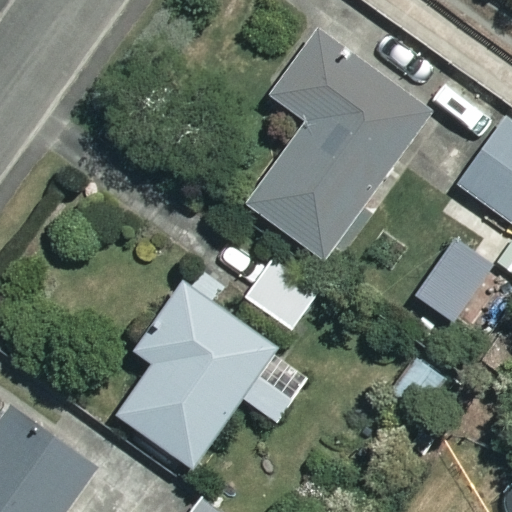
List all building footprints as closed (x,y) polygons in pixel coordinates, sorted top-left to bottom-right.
[(432,122),(320,43),(276,106),(312,131),(253,215),(329,269),(432,122)] [(511,126),(510,125),(462,194),(511,229),(511,126)] [(324,303),(274,270),(249,307),(299,340),(324,303)] [(313,381),(190,296),(144,364),(160,375),(125,427),(199,477),(247,407),(280,429),(313,381)] [(450,385),(421,364),(391,406),(420,427),(450,385)] [(77,511),(98,481),(11,421),(0,435),(0,511),(77,511)]
